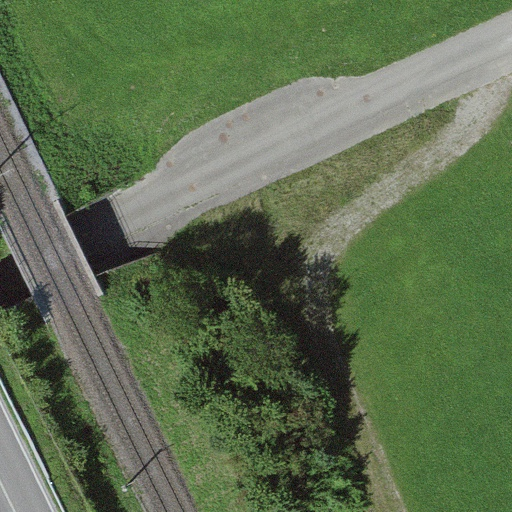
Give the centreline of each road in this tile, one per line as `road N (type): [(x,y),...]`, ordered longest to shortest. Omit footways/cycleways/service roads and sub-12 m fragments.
road 1 (unclassified): [(0,287),(511,43)]
road 2 (track): [(490,53),(477,133),(341,225),(304,284),(393,511)]
